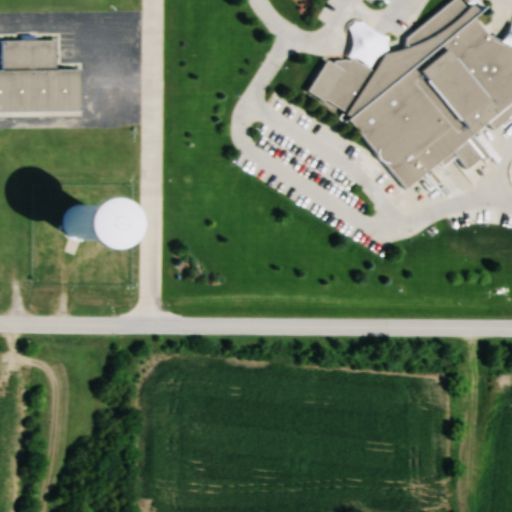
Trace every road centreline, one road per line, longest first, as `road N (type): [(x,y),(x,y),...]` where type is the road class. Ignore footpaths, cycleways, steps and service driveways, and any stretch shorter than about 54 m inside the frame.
road 1 (residential): [(511,328),(0,323)]
road 2 (residential): [(151,324),(153,0)]
